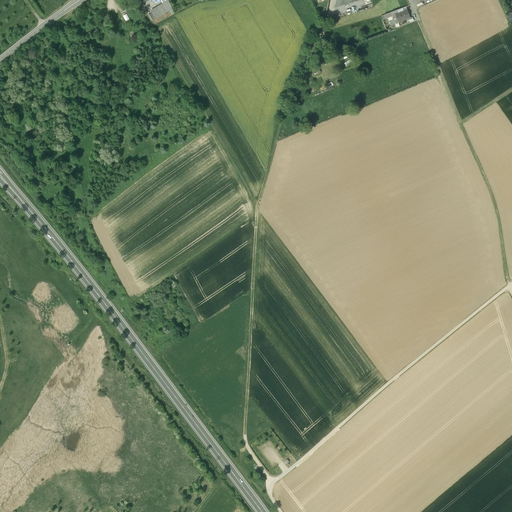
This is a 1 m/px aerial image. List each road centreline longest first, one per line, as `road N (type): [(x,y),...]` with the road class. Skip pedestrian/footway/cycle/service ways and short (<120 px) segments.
road 1 (primary): [(262,511),(0,176)]
road 2 (track): [(511,283),(274,481),(269,494),(280,511)]
road 3 (track): [(226,150),(257,208),(245,433)]
road 4 (track): [(419,21),(492,196),(511,290)]
road 5 (track): [(256,205),(285,104),(324,21)]
road 6 (track): [(226,150),(147,15)]
